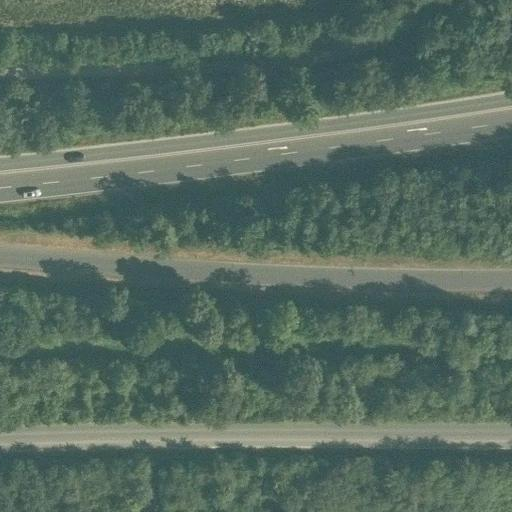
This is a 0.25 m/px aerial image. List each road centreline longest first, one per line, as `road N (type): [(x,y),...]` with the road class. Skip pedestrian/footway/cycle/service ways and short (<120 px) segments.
road 1 (primary): [(0,187),(511,119)]
road 2 (primary): [(0,260),(511,273)]
road 3 (track): [(0,76),(325,48),(422,12),(433,0)]
